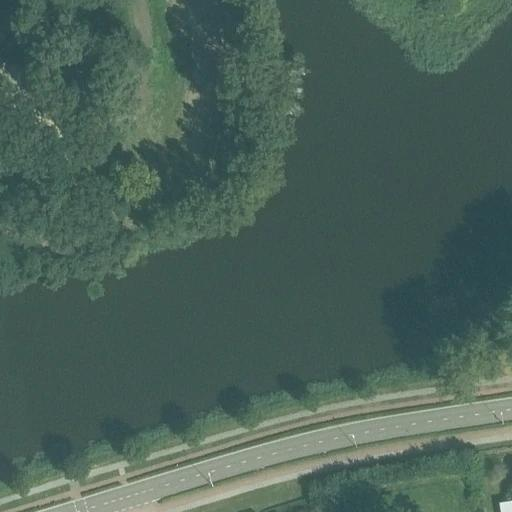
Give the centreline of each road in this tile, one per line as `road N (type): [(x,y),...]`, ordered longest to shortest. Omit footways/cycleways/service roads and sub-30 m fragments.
road 1 (tertiary): [(81,511),(339,437),(511,409)]
road 2 (track): [(0,158),(83,106),(110,69),(114,0)]
